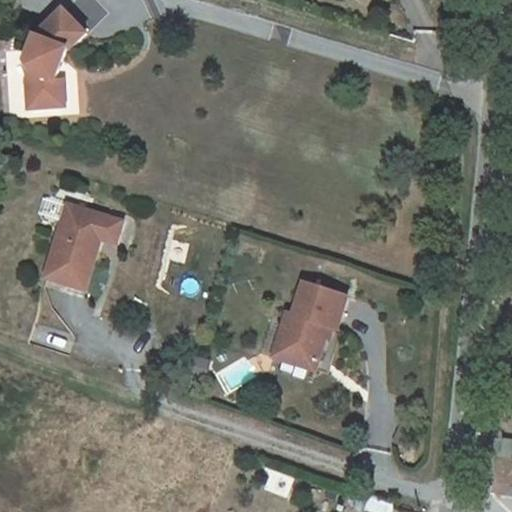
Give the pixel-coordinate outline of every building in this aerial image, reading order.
[(27,77),(29,108),(59,106),(57,79),(55,79),(60,68),(56,65),(59,57),(64,59),(69,48),(70,48),(86,31),(63,7),(36,34),(25,59),(29,69),(27,77)] [(56,65),(60,68),(64,59),(59,57),(56,65)] [(23,68),(6,69),(9,115),(26,114),(23,68)] [(64,79),(57,79),(59,106),(66,105),(64,79)] [(113,229),(107,219),(68,205),(45,279),(84,292),(97,252),(91,250),(94,241),(100,243),(109,238),(113,229)] [(113,229),(109,238),(100,243),(115,248),(123,225),(107,219),(113,229)] [(91,250),(97,252),(100,243),(94,241),(91,250)] [(283,353),(318,365),(327,337),(324,336),(327,328),(331,328),(338,331),(349,298),(305,283),(295,315),(289,313),(281,337),(288,339),(283,353)] [(315,373),(318,365),(283,353),(288,339),(281,337),(275,359),(315,373)] [(392,511),(394,504),(356,491),(349,511),(392,511)]
